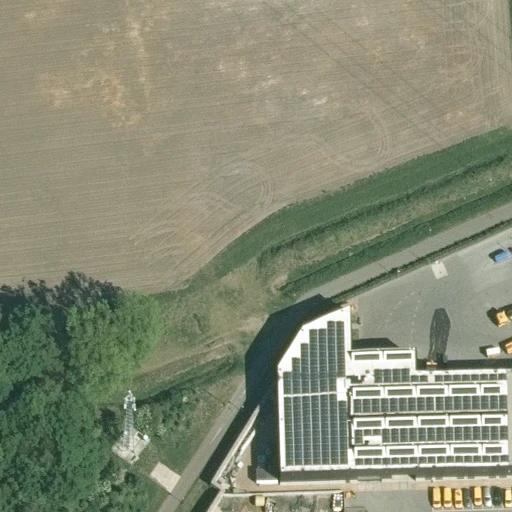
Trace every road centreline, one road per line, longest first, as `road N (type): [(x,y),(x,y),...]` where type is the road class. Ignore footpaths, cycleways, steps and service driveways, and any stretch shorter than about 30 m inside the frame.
road 1 (track): [(0,378),(139,375),(281,316)]
road 2 (unclassified): [(281,316),(511,210)]
